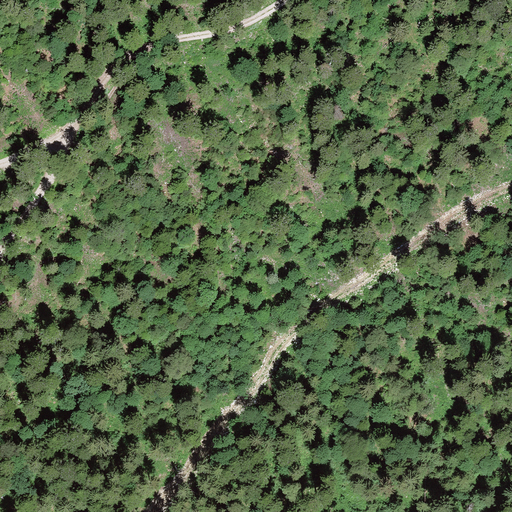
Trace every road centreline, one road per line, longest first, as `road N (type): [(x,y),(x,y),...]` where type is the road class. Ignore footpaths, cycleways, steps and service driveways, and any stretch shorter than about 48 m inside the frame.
road 1 (track): [(152,511),(287,340),(511,181)]
road 2 (track): [(289,0),(241,26),(130,57),(103,79),(66,145),(0,164)]
road 3 (track): [(66,145),(0,254)]
